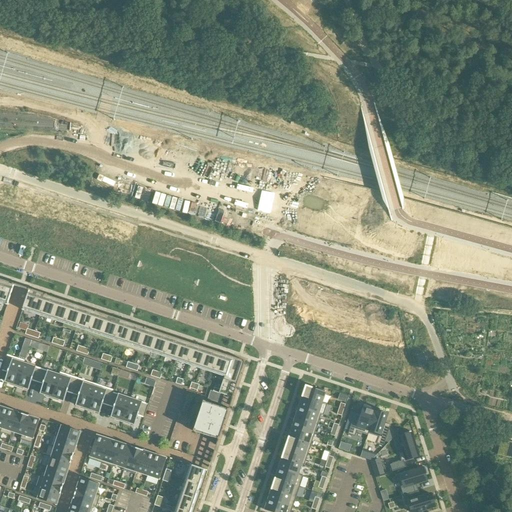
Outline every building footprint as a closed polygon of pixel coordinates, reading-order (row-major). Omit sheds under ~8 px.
[(141,66),(141,83),(161,82),(160,66),(141,66)] [(428,225),(430,218),(410,212),(408,218),(428,225)] [(0,281),(0,302),(6,305),(13,285),(0,281)] [(40,316),(46,296),(31,290),(29,289),(29,290),(23,308),(22,310),(24,311),(24,310),(40,316)] [(454,300),(455,294),(436,289),(434,295),(454,300)] [(52,320),(59,300),(46,296),(40,316),(52,320)] [(63,327),(71,304),(59,300),(52,320),(64,324),(63,327)] [(76,331),(83,308),(71,304),(63,327),(76,331)] [(88,335),(96,312),(83,308),(76,331),(88,335)] [(100,340),(108,316),(96,312),(88,335),(100,340)] [(113,344),(120,320),(108,316),(100,340),(113,344)] [(125,348),(133,324),(120,320),(113,344),(125,348)] [(137,352),(145,328),(133,324),(125,348),(137,352)] [(150,356),(158,333),(145,328),(137,352),(150,356)] [(164,357),(170,337),(158,333),(150,356),(152,353),(164,357)] [(176,361),(182,341),(170,337),(164,357),(176,361)] [(26,339),(22,350),(28,352),(30,347),(32,341),(26,339)] [(32,341),(30,347),(47,353),(49,347),(32,341)] [(188,365),(195,345),(182,341),(176,361),(188,365)] [(200,369),(207,349),(195,345),(188,365),(200,369)] [(213,373),(219,353),(207,349),(200,369),(213,373)] [(224,377),(231,357),(219,353),(213,373),(224,377)] [(417,355),(421,366),(427,364),(423,353),(417,355)] [(7,355),(2,371),(8,373),(5,382),(10,384),(9,385),(17,387),(24,364),(25,361),(7,355)] [(232,397),(243,362),(244,361),(242,360),(231,357),(224,377),(220,389),(219,393),(223,394),(232,397)] [(24,364),(17,387),(23,389),(24,388),(29,390),(32,381),(38,382),(42,369),(24,364)] [(42,369),(38,382),(43,384),(40,394),(45,395),(45,396),(52,399),(60,375),(42,369)] [(129,373),(120,370),(118,375),(128,378),(129,373)] [(60,375),(52,399),(58,401),(59,400),(64,402),(67,392),(73,394),(78,378),(60,373),(60,375)] [(78,378),(73,394),(78,396),(75,405),(80,407),(80,408),(87,410),(96,384),(78,378)] [(96,384),(87,410),(94,413),(94,412),(99,413),(102,404),(108,406),(113,392),(113,390),(96,384)] [(305,386),(302,396),(322,403),(326,392),(324,392),(324,391),(319,389),(319,390),(305,386)] [(220,404),(223,394),(219,393),(213,391),(211,390),(208,397),(207,399),(211,401),(220,404)] [(113,392),(108,406),(114,408),(111,417),(116,419),(115,420),(122,422),(130,398),(113,392)] [(302,396),(298,407),(321,414),(323,415),(327,405),(322,403),(302,396)] [(130,398),(122,422),(129,424),(130,423),(135,425),(138,416),(144,418),(148,404),(130,398)] [(229,410),(203,401),(193,432),(218,440),(229,410)] [(354,416),(350,428),(357,430),(358,427),(369,431),(375,411),(370,410),(371,407),(365,405),(361,418),(354,416)] [(0,406),(0,427),(2,428),(8,409),(0,406)] [(298,407),(295,417),(318,424),(321,414),(298,407)] [(2,428),(0,433),(11,436),(12,432),(18,413),(8,409),(2,428)] [(375,411),(369,431),(380,435),(379,438),(386,440),(390,428),(383,426),(386,415),(375,411)] [(18,413),(12,432),(22,435),(29,416),(18,413)] [(349,431),(354,415),(349,413),(344,429),(349,431)] [(22,435),(21,440),(32,443),(39,420),(29,416),(22,435)] [(292,421),(291,427),(314,435),(318,424),(295,417),(294,421),(292,421)] [(61,426),(58,437),(77,443),(81,432),(61,426)] [(290,433),(288,437),(311,445),(314,435),(291,427),(289,433),(290,433)] [(390,428),(385,442),(388,443),(399,431),(390,428)] [(404,436),(398,438),(406,460),(418,456),(410,432),(403,434),(404,436)] [(53,435),(50,445),(54,447),(74,453),(77,443),(58,437),(53,435)] [(93,448),(89,459),(101,463),(109,439),(97,435),(95,440),(93,439),(90,447),(93,448)] [(288,437),(285,448),(308,455),(311,445),(288,437)] [(109,439),(101,463),(112,467),(113,464),(120,443),(109,439)] [(511,458),(511,442),(501,439),(497,455),(511,458)] [(120,443),(113,464),(125,468),(132,447),(120,443)] [(54,447),(51,457),(70,463),(74,453),(54,447)] [(125,468),(124,470),(135,474),(136,472),(143,450),(132,447),(125,468)] [(285,448),(281,458),(302,465),(304,465),(308,455),(285,448)] [(143,450),(136,472),(147,476),(154,454),(143,450)] [(154,454),(147,476),(159,480),(166,458),(154,454)] [(51,457),(48,467),(67,474),(70,463),(51,457)] [(279,462),(277,468),(298,475),(302,465),(281,458),(280,462),(279,462)] [(403,461),(391,464),(394,471),(406,467),(403,461)] [(189,465),(184,480),(201,486),(206,471),(189,465)] [(48,467),(44,478),(63,484),(67,474),(48,467)] [(424,467),(400,475),(404,487),(401,488),(403,495),(415,491),(413,485),(426,481),(424,474),(426,474),(424,467)] [(276,474),(275,479),(300,487),(303,476),(298,475),(277,468),(275,474),(276,474)] [(38,481),(36,486),(41,488),(60,494),(63,484),(44,478),(40,476),(38,481)] [(80,478),(76,489),(96,495),(99,484),(80,478)] [(275,479),(271,489),(296,497),(300,487),(275,479)] [(184,480),(179,494),(197,500),(201,486),(184,480)] [(41,488),(37,499),(56,505),(60,494),(41,488)] [(76,489),(73,499),(92,505),(97,507),(100,497),(96,495),(76,489)] [(271,489),(268,499),(293,507),(296,497),(271,489)] [(415,491),(403,495),(405,502),(408,501),(411,511),(415,511),(434,506),(430,494),(417,498),(415,491)] [(179,494),(175,508),(186,511),(192,511),(197,500),(179,494)] [(73,499),(70,509),(78,511),(89,511),(92,505),(73,499)] [(268,499),(264,510),(270,511),(291,511),(293,507),(268,499)]
